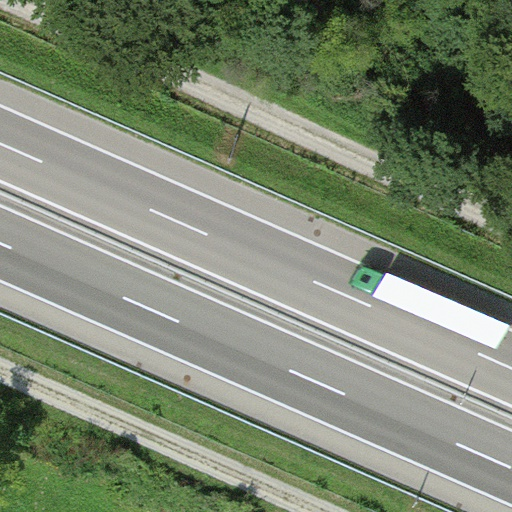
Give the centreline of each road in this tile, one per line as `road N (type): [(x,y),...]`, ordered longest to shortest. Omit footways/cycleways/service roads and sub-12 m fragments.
road 1 (motorway): [(0,243),(511,467)]
road 2 (motorway): [(511,369),(0,145)]
road 3 (track): [(511,225),(11,0)]
road 4 (track): [(0,369),(327,511)]
